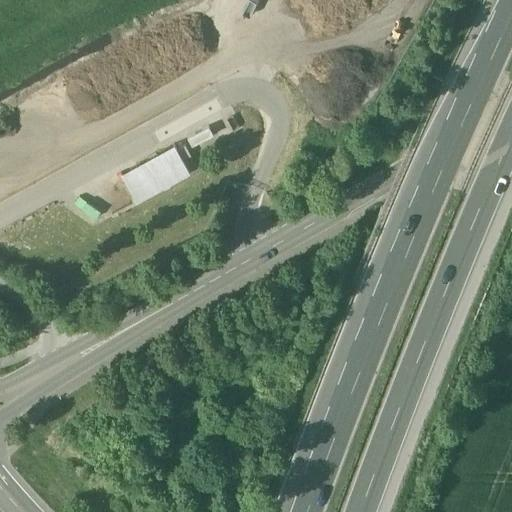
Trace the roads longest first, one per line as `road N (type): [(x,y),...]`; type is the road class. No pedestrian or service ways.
road 1 (unclassified): [(0,406),(511,113)]
road 2 (motorway): [(511,10),(404,246),(309,511)]
road 3 (motorway): [(358,511),(511,120)]
